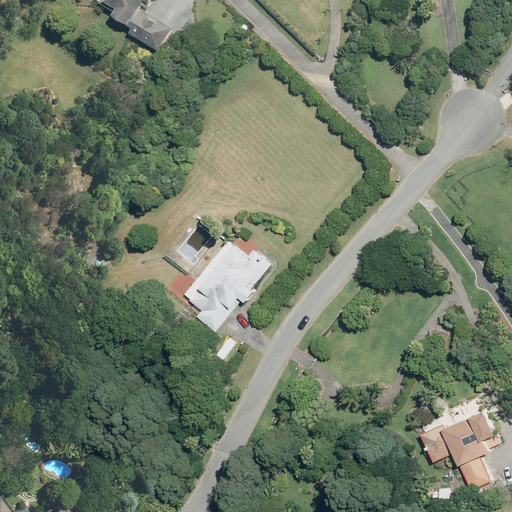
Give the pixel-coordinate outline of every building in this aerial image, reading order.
[(105,0),(105,1),(119,8),(115,14),(134,25),(131,30),(162,48),(173,29),(140,10),(146,0),(150,0),(154,2),(155,0),(105,0)] [(250,255),(238,245),(193,299),(205,309),(200,316),(217,331),(239,306),(237,304),(244,296),(250,301),(259,292),(254,287),(273,266),(255,249),(250,255)] [(194,263),(174,247),(166,256),(187,272),(194,263)] [(437,461),(457,452),(472,488),(493,479),(483,456),(505,447),(490,410),(451,427),(449,422),(424,432),(437,461)] [(0,511),(63,511),(59,506),(50,511),(8,511),(0,500),(0,511)]
